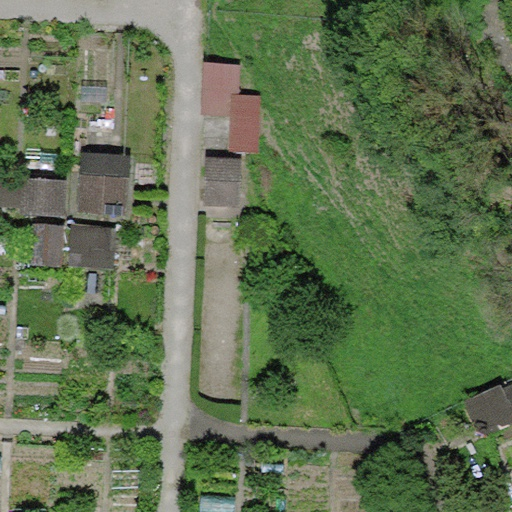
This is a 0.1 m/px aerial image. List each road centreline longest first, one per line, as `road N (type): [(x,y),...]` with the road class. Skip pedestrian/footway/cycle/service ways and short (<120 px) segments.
road 1 (track): [(169,511),(187,0)]
road 2 (track): [(0,422),(406,446),(440,511)]
road 3 (track): [(66,0),(187,5)]
